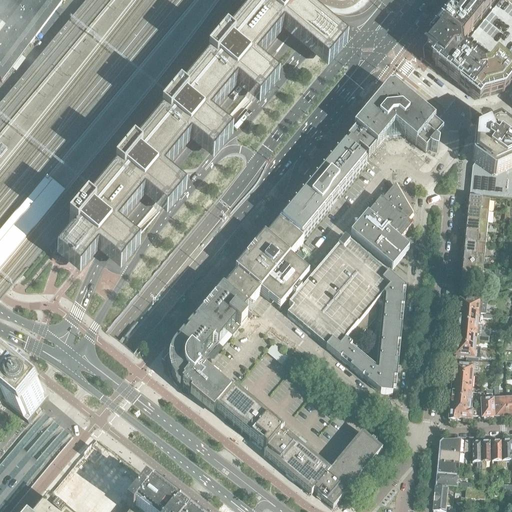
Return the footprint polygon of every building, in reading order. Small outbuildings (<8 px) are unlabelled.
[(0,0),(0,81),(2,84),(64,0),(0,0)] [(76,276),(80,280),(100,256),(104,259),(122,274),(142,247),(141,246),(133,239),(126,233),(122,230),(145,203),(148,206),(155,212),(165,220),(167,221),(186,198),(184,196),(175,189),(168,183),(164,180),(191,148),(195,151),(210,164),(213,166),(226,150),(232,143),(229,141),(222,134),(214,128),(210,124),(237,92),(241,96),(248,102),(256,108),(259,111),(278,88),(275,85),(268,79),(264,76),(260,73),(256,69),(283,37),(287,41),(293,45),(302,53),(327,74),(347,51),(325,33),(307,18),(298,10),(285,0),(263,0),(255,10),(254,9),(222,47),(223,48),(209,65),(214,68),(181,107),(177,103),(163,119),(168,123),(136,162),(131,158),(117,175),(122,178),(90,217),(85,213),(71,230),(78,236),(57,261),(76,276)] [(496,0),(461,0),(432,37),(433,38),(429,42),(432,45),(431,46),(432,47),(433,57),(432,58),(434,60),(431,63),(436,66),(435,67),(475,100),(504,93),(511,83),(511,71),(496,58),(489,68),(480,70),(465,57),(464,55),(466,53),(465,46),(462,44),(496,0)] [(501,0),(471,38),(478,43),(471,51),(486,63),(492,55),(496,58),(511,71),(511,6),(503,0),(501,0)] [(346,149),(354,156),(358,152),(368,160),(386,138),(393,137),(393,138),(394,139),(395,139),(396,139),(397,138),(397,137),(404,136),(425,155),(429,150),(432,153),(435,154),(438,153),(439,145),(435,142),(443,134),(399,97),(384,99),(347,142),(350,145),(346,149)] [(511,136),(499,127),(475,138),(472,164),(474,166),(472,169),(470,196),(511,200),(511,136)] [(340,200),(367,167),(354,156),(346,149),(343,147),(279,224),(303,244),(330,211),(335,205),(339,199),(340,200)] [(49,185),(0,241),(0,276),(67,197),(49,185)] [(413,217),(395,187),(382,202),(381,201),(368,217),(367,216),(351,236),(392,271),(409,251),(400,243),(412,228),(407,224),(413,217)] [(469,200),(468,211),(488,213),(489,202),(469,200)] [(468,211),(467,223),(487,225),(488,213),(468,211)] [(467,223),(465,234),(486,236),(487,225),(467,223)] [(298,289),(309,276),(305,272),(290,260),(303,244),(279,224),(272,232),(272,233),(266,240),(265,239),(264,238),(235,273),(236,274),(237,275),(231,282),(230,282),(230,283),(229,283),(227,285),(228,286),(227,287),(226,287),(224,288),(224,289),(223,291),(225,294),(224,295),(223,295),(223,294),(222,294),(221,294),(221,295),(220,295),(219,295),(219,296),(218,296),(218,297),(218,298),(218,299),(218,300),(219,300),(219,301),(218,302),(215,300),(195,324),(195,325),(196,325),(218,345),(218,344),(219,345),(228,333),(233,337),(245,323),(247,320),(246,319),(250,314),(251,315),(250,314),(247,311),(248,310),(261,295),(274,306),(280,311),(291,298),(292,296),(298,289)] [(465,234),(464,245),(485,247),(486,236),(465,234)] [(384,283),(389,276),(345,239),(301,291),(298,289),(292,296),(295,298),(289,306),(293,310),(287,317),(316,341),(327,350),(333,343),(341,349),(392,289),(384,283)] [(485,247),(464,245),(463,257),(484,259),(485,247)] [(463,257),(462,268),(483,270),(484,259),(463,257)] [(483,270),(462,268),(461,280),(482,282),(483,270)] [(333,343),(327,350),(381,395),(392,396),(394,381),(397,381),(399,363),(396,363),(397,345),(400,345),(402,327),(399,327),(401,309),(404,309),(405,300),(402,300),(403,292),(405,293),(406,290),(389,276),(384,283),(392,289),(341,349),(333,343)] [(459,313),(478,315),(479,303),(460,302),(460,303),(459,304),(458,307),(459,308),(459,313)] [(478,315),(459,313),(458,318),(457,319),(457,322),(458,324),(477,326),(478,315)] [(483,326),(477,326),(458,324),(458,325),(457,327),(456,329),(457,331),(457,335),(489,338),(489,334),(482,333),(483,326)] [(231,395),(205,373),(208,369),(209,369),(208,368),(207,361),(208,360),(206,358),(218,345),(196,325),(194,327),(193,326),(192,326),(187,332),(187,333),(184,337),(183,337),(178,343),(178,344),(179,344),(178,346),(177,345),(176,345),(173,348),(172,352),(171,352),(171,353),(170,353),(170,355),(169,356),(169,357),(169,358),(168,359),(168,360),(168,361),(168,362),(168,364),(168,365),(167,366),(168,367),(168,368),(168,369),(168,371),(168,372),(168,373),(169,374),(169,375),(169,376),(170,377),(170,378),(170,379),(171,380),(171,381),(172,382),(173,383),(173,384),(174,385),(175,386),(176,387),(177,388),(178,389),(179,390),(180,389),(181,387),(183,389),(183,390),(182,391),(188,396),(189,395),(190,394),(191,396),(190,397),(201,407),(202,407),(213,417),(216,414),(216,413),(217,414),(222,417),(239,397),(233,393),(231,395)] [(223,349),(233,337),(228,333),(219,345),(218,344),(218,345),(223,349)] [(489,344),(489,338),(457,335),(456,340),(455,342),(455,344),(456,346),(475,348),(477,348),(477,342),(489,344)] [(475,348),(456,346),(456,348),(454,349),(454,352),(455,353),(455,357),(456,358),(475,360),(476,354),(474,354),(475,348)] [(303,370),(290,359),(283,367),(296,378),(303,370)] [(0,405),(2,403),(4,400),(6,402),(3,405),(11,411),(28,425),(40,410),(48,400),(31,386),(24,380),(21,383),(20,382),(22,379),(0,360),(0,405)] [(492,369),(492,365),(487,365),(479,364),(472,364),(472,367),(455,366),(454,367),(453,371),(452,372),(452,375),(453,376),(453,377),(473,379),(473,374),(474,374),(475,366),(479,367),(478,369),(486,369),(486,368),(492,369)] [(305,372),(297,383),(311,394),(320,383),(305,372)] [(473,379),(453,377),(453,378),(452,379),(451,382),(452,383),(452,388),(472,390),(473,379)] [(472,390),(452,388),(451,393),(450,394),(450,397),(451,398),(451,399),(471,401),(472,390)] [(506,419),(506,400),(499,400),(499,395),(498,395),(499,390),(494,390),(495,419),(501,419),(502,420),(504,420),(505,419),(506,419)] [(330,473),(292,442),(239,397),(222,417),(262,451),(266,454),(264,457),(311,497),(314,494),(330,474),(330,473)] [(471,401),(451,399),(451,400),(450,401),(449,404),(450,406),(450,410),(470,412),(471,401)] [(481,402),(481,413),(481,418),(482,420),(484,421),(487,421),(488,420),(493,419),(493,401),(481,402)] [(481,413),(481,402),(476,402),(478,403),(477,409),(471,408),(471,412),(481,413)] [(0,511),(11,511),(73,438),(67,432),(57,425),(47,416),(40,410),(28,425),(0,459),(0,511)] [(470,412),(450,410),(449,414),(448,415),(448,418),(449,419),(449,421),(457,422),(457,421),(461,422),(461,420),(471,421),(471,417),(481,418),(481,413),(471,412),(470,412)] [(382,451),(362,435),(330,473),(330,474),(314,494),(317,497),(333,510),(382,451)] [(439,445),(439,453),(460,455),(461,442),(442,443),(439,445)] [(511,454),(511,442),(502,443),(502,463),(502,470),(507,469),(507,465),(511,464),(511,454)] [(481,444),(481,471),(481,479),(486,479),(485,464),(490,464),(490,443),(481,444)] [(502,463),(502,443),(491,443),(491,463),(497,463),(497,470),(502,469),(502,463)] [(481,471),(481,444),(472,444),(472,465),(472,464),(476,464),(477,471),(481,471)] [(460,455),(439,453),(438,464),(459,467),(460,455)] [(438,464),(437,476),(458,479),(460,479),(461,467),(459,467),(438,464)] [(437,476),(436,487),(449,489),(465,491),(470,491),(470,487),(470,485),(460,484),(460,485),(458,485),(458,479),(437,476)] [(127,508),(124,511),(180,511),(179,511),(177,510),(179,506),(153,486),(151,489),(145,485),(142,489),(141,490),(141,491),(140,490),(136,495),(137,495),(132,502),(131,501),(128,506),(128,507),(127,508)] [(445,511),(449,489),(436,487),(433,511),(445,511)] [(465,491),(465,500),(475,501),(479,501),(484,501),(484,492),(470,491),(465,491)] [(38,511),(61,511),(48,501),(38,511)]
